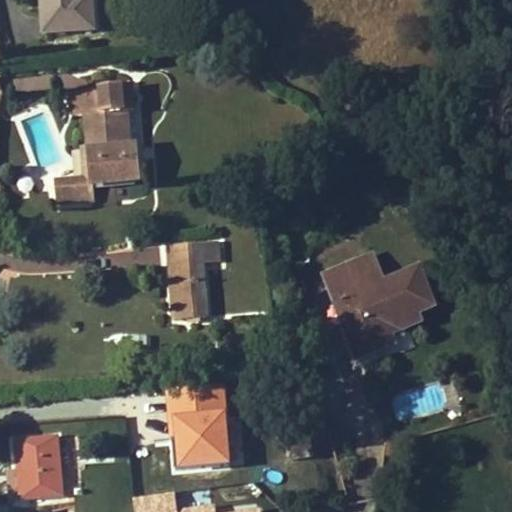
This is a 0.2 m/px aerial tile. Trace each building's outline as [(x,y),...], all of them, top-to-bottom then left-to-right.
[(93,31),(91,0),(43,0),(45,33),(93,31)] [(129,149),(127,114),(134,113),(132,87),(102,89),(104,113),(86,114),(91,176),(93,190),(79,190),(80,203),(95,201),(94,186),(140,182),(137,159),(130,160),(129,149)] [(104,113),(102,89),(74,91),(76,115),(86,114),(104,113)] [(93,190),(91,176),(58,178),(60,204),(80,203),(79,190),(93,190)] [(208,316),(204,261),(220,259),(219,243),(176,247),(182,319),(208,316)] [(182,319),(176,247),(168,248),(173,319),(182,319)] [(378,268),(373,257),(362,261),(367,272),(378,268)] [(435,308),(421,270),(384,285),(378,268),(367,272),(362,261),(331,273),(342,300),(347,299),(356,322),(345,327),(354,350),(372,343),(376,353),(396,345),(393,335),(389,326),(407,320),(410,328),(422,323),(419,315),(435,308)] [(342,300),(331,273),(324,276),(336,303),(342,300)] [(356,322),(347,299),(342,300),(336,303),(345,327),(356,322)] [(410,328),(407,320),(389,326),(393,335),(410,328)] [(289,359),(286,329),(275,330),(278,360),(289,359)] [(358,360),(376,353),(372,343),(354,350),(358,360)] [(314,457),(306,424),(276,432),(279,446),(290,443),(294,462),(314,457)] [(64,497),(59,437),(15,441),(18,475),(21,500),(64,497)] [(397,457),(399,441),(386,444),(384,455),(397,457)] [(20,496),(18,475),(9,476),(10,497),(20,496)] [(113,511),(111,493),(73,497),(74,511),(113,511)] [(213,511),(213,509),(186,511),(175,511),(173,494),(136,498),(137,511),(213,511)]
